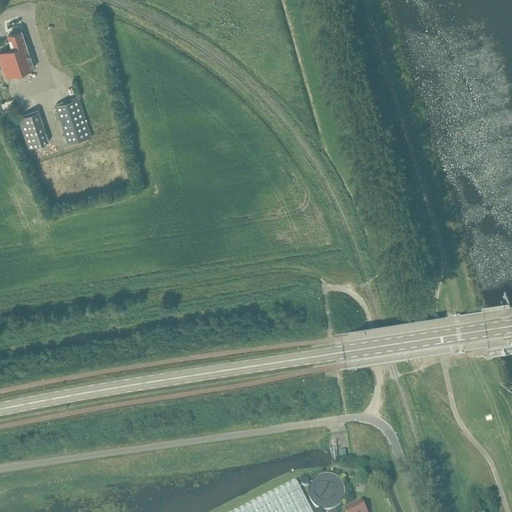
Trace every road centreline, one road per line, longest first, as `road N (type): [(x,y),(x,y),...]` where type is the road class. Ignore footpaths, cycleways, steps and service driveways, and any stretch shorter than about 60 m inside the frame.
road 1 (tertiary): [(0,411),(511,326)]
road 2 (unclassified): [(0,470),(369,419),(389,437),(416,511)]
road 3 (track): [(369,419),(378,373),(367,318),(354,295),(334,287)]
